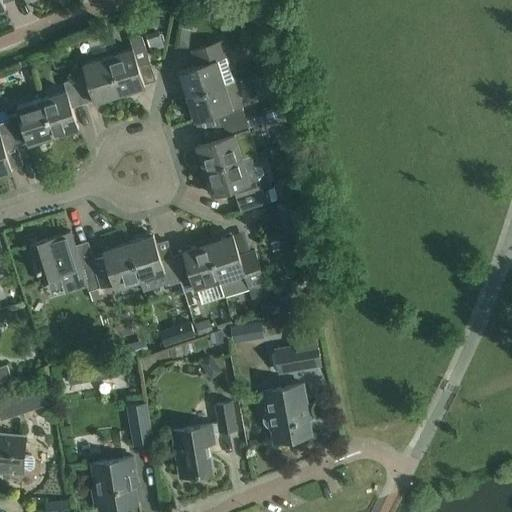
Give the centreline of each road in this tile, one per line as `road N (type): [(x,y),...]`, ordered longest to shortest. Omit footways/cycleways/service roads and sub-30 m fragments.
road 1 (residential): [(101,179),(111,197),(133,206),(156,200),(171,180),(151,135),(114,141)]
road 2 (residential): [(344,457),(213,511)]
road 3 (residential): [(0,45),(115,0)]
